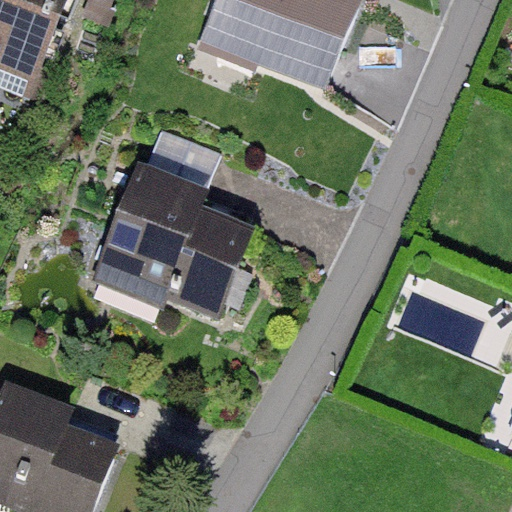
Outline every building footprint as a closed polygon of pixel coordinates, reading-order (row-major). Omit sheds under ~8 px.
[(107,0),(0,0),(0,54),(74,85),(107,0)] [(364,2),(359,0),(216,0),(199,44),(327,94),(364,2)] [(266,202),(144,159),(99,286),(221,329),(266,202)] [(488,322),(413,290),(398,325),(473,357),(488,322)] [(0,422),(0,511),(100,511),(128,441),(11,395),(0,422)]
